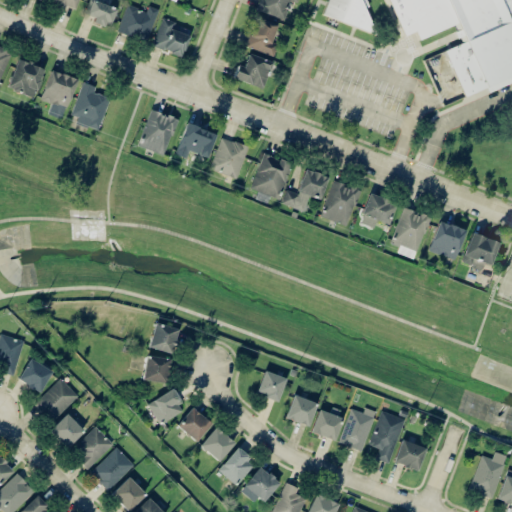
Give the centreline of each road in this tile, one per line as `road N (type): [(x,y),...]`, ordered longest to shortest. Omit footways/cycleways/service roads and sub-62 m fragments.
road 1 (residential): [(0,14),(511,209)]
road 2 (residential): [(215,372),(236,410),(281,450),(435,511)]
road 3 (residential): [(0,415),(94,511)]
